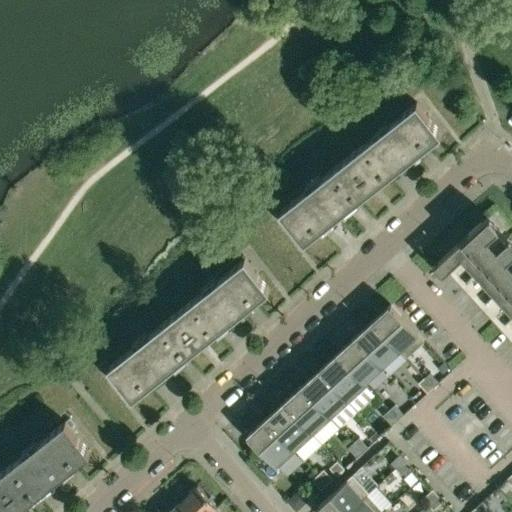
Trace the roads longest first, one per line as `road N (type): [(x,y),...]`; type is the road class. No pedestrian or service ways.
road 1 (residential): [(511,173),(490,153),(187,422)]
road 2 (residential): [(187,422),(90,511)]
